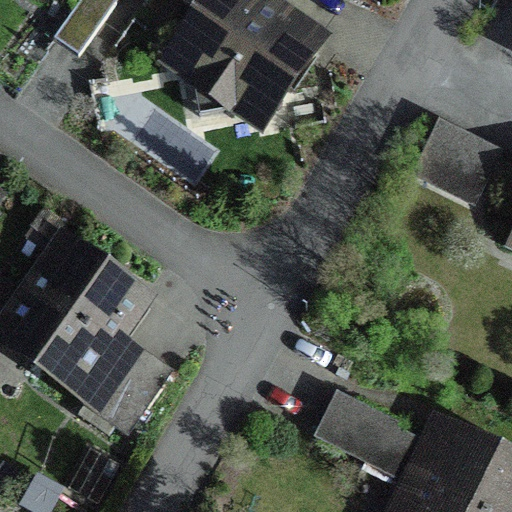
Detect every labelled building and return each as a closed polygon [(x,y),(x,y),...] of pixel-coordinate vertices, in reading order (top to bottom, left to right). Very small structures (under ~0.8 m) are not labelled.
[(82,0),(54,41),(78,58),(118,0),(82,0)] [(261,8),(266,0),(216,0),(176,59),(201,77),(194,87),(200,116),(229,111),(236,101),(261,118),(312,44),(261,8)] [(473,205),(496,159),(439,130),(416,177),(473,205)] [(4,335),(80,388),(141,301),(65,248),(4,335)] [(397,427),(338,397),(317,439),(376,468),(384,451),(419,468),(410,486),(422,491),(411,511),(511,511),(511,468),(484,455),(475,472),(394,432),(397,427)]
